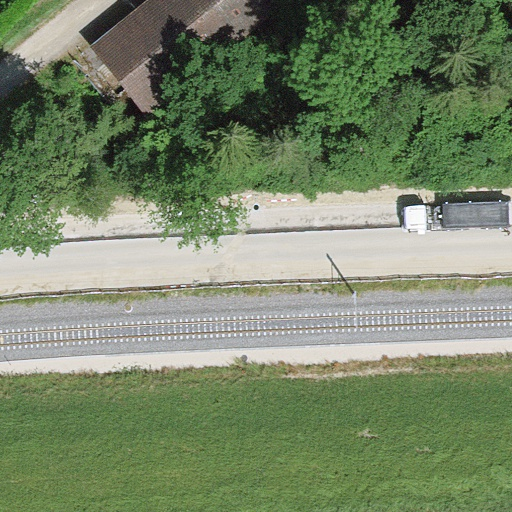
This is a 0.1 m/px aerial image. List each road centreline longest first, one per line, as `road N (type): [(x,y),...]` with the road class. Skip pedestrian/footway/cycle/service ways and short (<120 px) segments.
road 1 (tertiary): [(0,267),(511,250)]
road 2 (track): [(97,0),(0,79)]
